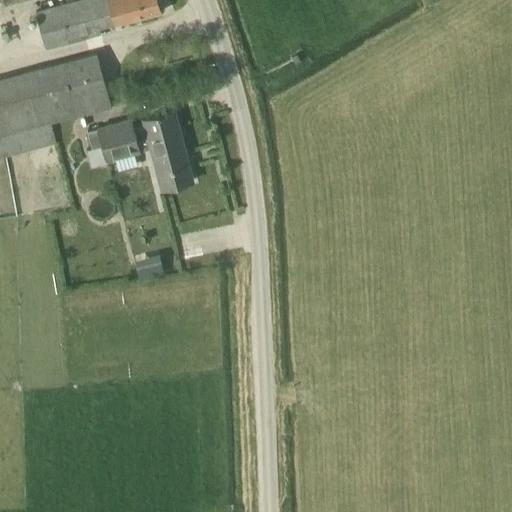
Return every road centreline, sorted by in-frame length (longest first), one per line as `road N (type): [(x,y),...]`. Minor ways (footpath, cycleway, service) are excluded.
road 1 (unclassified): [(270,511),(254,198),(204,0)]
road 2 (unknown): [(205,2),(0,55)]
